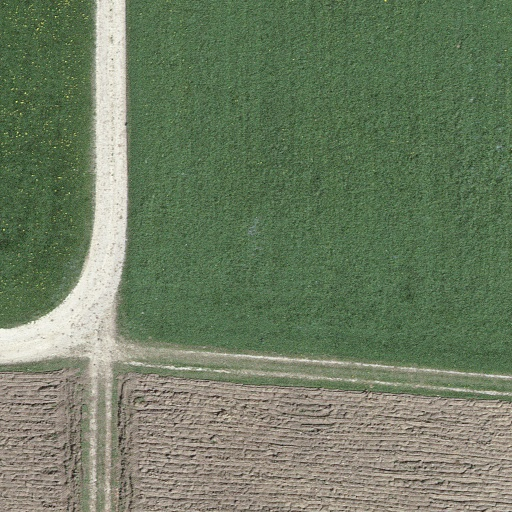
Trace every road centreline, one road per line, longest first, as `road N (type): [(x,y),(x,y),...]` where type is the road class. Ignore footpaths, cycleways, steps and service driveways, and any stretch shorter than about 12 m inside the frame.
road 1 (track): [(511,395),(131,358),(72,336)]
road 2 (track): [(72,336),(109,267),(108,0)]
road 3 (track): [(72,336),(104,372),(100,511)]
